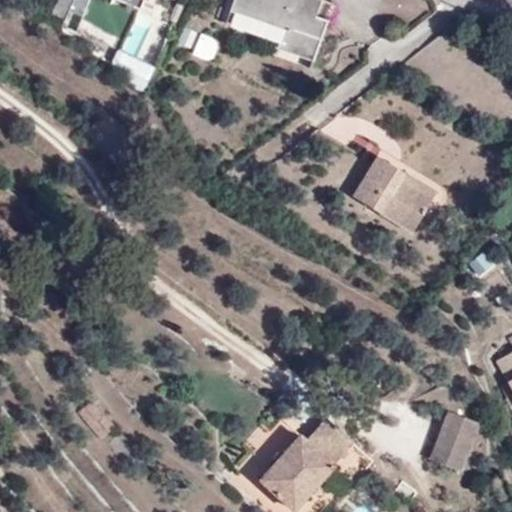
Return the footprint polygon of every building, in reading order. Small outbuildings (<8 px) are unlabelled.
[(58,0),(54,11),(68,17),(74,0),(58,0)] [(232,0),(229,8),(286,30),(283,44),(282,50),(312,63),(329,23),(314,16),(320,0),(232,0)] [(286,30),(229,8),(223,19),(283,44),(286,30)] [(210,61),(220,40),(200,31),(191,52),(210,61)] [(142,141),(103,111),(84,136),(122,166),(142,141)] [(397,168),(374,155),(351,195),(414,231),(432,198),(402,181),(397,188),(390,183),(397,168)] [(511,350),(492,361),(504,382),(511,396),(511,350)] [(511,396),(504,382),(497,386),(511,419),(511,396)] [(103,431),(114,421),(94,394),(82,406),(103,431)] [(460,470),(478,420),(448,409),(430,459),(460,470)] [(292,507),(350,440),(325,418),(305,441),(298,434),(259,478),(292,507)]
